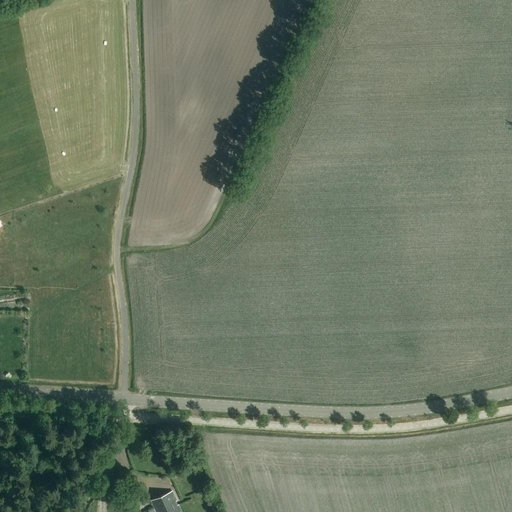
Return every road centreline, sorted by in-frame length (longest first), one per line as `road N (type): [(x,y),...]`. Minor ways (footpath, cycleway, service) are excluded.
road 1 (tertiary): [(511,393),(381,413),(0,391)]
road 2 (track): [(116,251),(182,245),(208,229),(308,0)]
